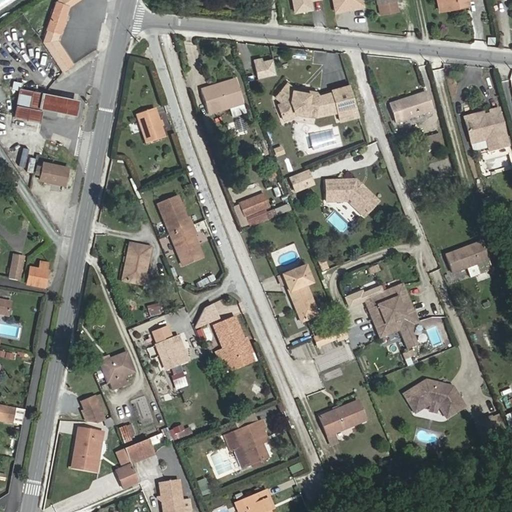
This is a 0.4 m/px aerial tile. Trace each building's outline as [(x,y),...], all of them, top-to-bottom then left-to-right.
[(68,10),(77,4),(79,6),(86,0),(64,0),(55,7),(40,48),(56,73),(67,66),(53,46),(68,10)] [(294,0),(297,13),(315,9),(313,1),(316,0),(294,0)] [(366,6),(364,0),(334,0),(337,12),(366,6)] [(397,0),(376,0),(380,16),(400,12),(397,0)] [(468,0),(439,0),(442,11),(469,4),(468,0)] [(34,42),(28,45),(37,61),(43,57),(34,42)] [(275,72),(272,56),(261,59),(261,55),(252,57),(256,76),(275,72)] [(236,81),(234,75),(222,79),(225,85),(236,81)] [(208,112),(242,102),(236,81),(225,85),(222,79),(199,86),(208,112)] [(312,88),(290,85),(286,81),(273,91),(278,98),(274,100),(280,115),(293,110),(292,108),(305,101),(313,104),(315,93),(312,88)] [(333,88),(339,109),(354,104),(347,81),(332,85),(333,88)] [(339,109),(333,88),(315,93),(316,104),(308,103),(296,112),(297,113),(314,118),(339,111),(339,109)] [(41,99),(23,95),(15,136),(30,139),(33,125),(44,127),(46,114),(49,101),(41,99)] [(41,99),(49,101),(46,114),(82,121),(85,104),(42,95),(41,99)] [(433,115),(427,95),(392,106),(399,126),(433,115)] [(354,104),(339,109),(339,111),(342,119),(357,114),(354,104)] [(137,113),(147,141),(164,137),(155,108),(137,113)] [(497,111),(488,113),(489,117),(482,119),(475,121),(473,117),(464,120),(471,147),(484,143),(487,155),(507,149),(497,111)] [(241,120),(232,123),(236,136),(245,134),(241,120)] [(431,154),(442,151),(440,140),(429,143),(431,154)] [(274,151),(277,157),(283,155),(281,149),(274,151)] [(65,188),(68,172),(45,167),(42,183),(65,188)] [(304,183),(310,180),(307,171),(290,177),(296,190),(306,186),(304,183)] [(327,176),(327,196),(349,196),(363,209),(377,196),(356,177),(327,176)] [(426,200),(423,191),(414,194),(410,198),(413,204),(426,200)] [(259,192),(237,201),(246,224),(262,218),(259,211),(257,206),(264,203),(259,192)] [(156,204),(168,234),(191,226),(187,216),(184,218),(176,196),(156,204)] [(284,209),(282,202),(259,211),(262,218),(284,209)] [(191,234),(194,232),(191,226),(168,234),(179,263),(199,256),(191,234)] [(480,247),(445,260),(452,279),(467,273),(488,265),(480,247)] [(146,254),(126,251),(120,288),(141,290),(146,254)] [(317,263),(321,271),(328,267),(324,259),(317,263)] [(13,261),(8,286),(18,288),(24,263),(13,261)] [(368,267),(371,274),(379,270),(377,264),(368,267)] [(470,282),(491,274),(488,265),(467,273),(470,282)] [(31,273),(27,290),(43,293),(48,269),(41,267),(40,275),(31,273)] [(307,287),(304,280),(310,277),(306,267),(283,277),(287,286),(303,323),(319,316),(307,287)] [(287,286),(283,277),(278,279),(282,289),(287,286)] [(313,284),(310,277),(304,280),(307,287),(313,284)] [(367,294),(369,297),(383,292),(380,285),(370,290),(367,294)] [(415,317),(404,290),(396,287),(369,297),(368,298),(365,304),(377,334),(383,336),(398,330),(412,324),(415,317)] [(160,304),(147,305),(148,317),(161,316),(160,304)] [(0,320),(11,323),(13,310),(0,307),(0,320)] [(246,352),(239,339),(229,317),(209,326),(218,348),(211,351),(219,368),(227,364),(226,362),(246,352)] [(409,334),(412,324),(398,330),(405,347),(413,344),(409,334)] [(318,345),(336,336),(337,340),(346,336),(342,325),(314,337),(318,345)] [(148,338),(152,348),(169,341),(165,331),(148,338)] [(252,357),(243,337),(239,339),(246,352),(226,362),(227,364),(229,368),(252,357)] [(163,373),(186,364),(174,339),(169,341),(152,348),(163,373)] [(289,347),(293,360),(314,353),(309,340),(289,347)] [(314,359),(320,373),(350,361),(345,348),(314,359)] [(402,354),(405,360),(415,356),(412,350),(402,354)] [(96,369),(105,391),(133,379),(123,357),(96,369)] [(173,388),(182,384),(179,376),(169,380),(173,388)] [(450,417),(467,406),(454,387),(426,382),(406,396),(418,414),(433,404),(443,405),(450,417)] [(353,399),(314,417),(323,436),(331,433),(362,418),(353,399)] [(87,429),(92,430),(102,425),(103,425),(92,402),(85,405),(82,421),(87,429)] [(432,411),(442,413),(443,405),(433,404),(432,411)] [(0,425),(13,428),(16,413),(0,410),(0,425)] [(496,433),(489,418),(476,424),(482,439),(496,433)] [(266,458),(261,447),(259,442),(265,439),(260,430),(263,429),(259,421),(224,435),(231,452),(237,450),(244,447),(250,464),(266,458)] [(105,431),(111,428),(108,422),(103,425),(102,425),(105,431)] [(189,425),(173,430),(176,440),(192,434),(189,425)] [(130,450),(124,437),(128,436),(124,428),(113,433),(122,454),(130,450)] [(327,444),(334,440),(331,433),(323,436),(327,444)] [(99,441),(99,440),(77,437),(72,463),(78,465),(75,476),(95,480),(97,466),(94,465),(96,451),(100,451),(102,442),(99,441)] [(261,447),(267,444),(265,439),(259,442),(261,447)] [(130,450),(122,454),(129,469),(152,458),(145,443),(130,450)] [(237,450),(243,467),(250,464),(244,447),(237,450)] [(388,476),(405,466),(397,455),(381,465),(388,476)] [(117,482),(132,476),(129,469),(114,475),(117,482)] [(137,487),(132,476),(117,482),(122,493),(137,487)] [(178,511),(177,502),(174,483),(155,486),(158,511),(178,511)] [(208,495),(204,487),(197,490),(201,498),(208,495)] [(269,499),(265,491),(240,501),(245,511),(244,511),(269,511),(270,511),(265,501),(269,499)] [(186,511),(184,501),(177,502),(178,511),(186,511)] [(240,501),(233,504),(236,511),(244,511),(245,511),(240,501)]
